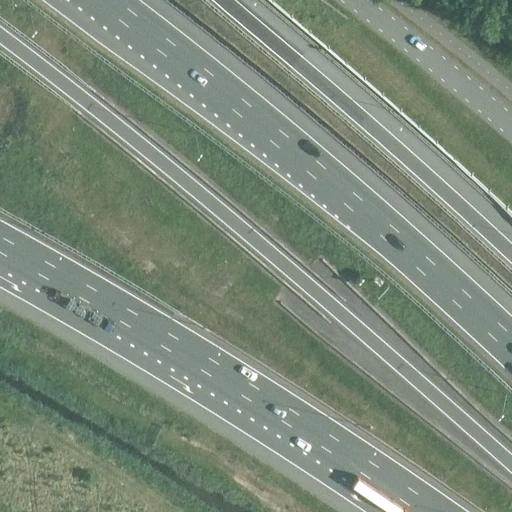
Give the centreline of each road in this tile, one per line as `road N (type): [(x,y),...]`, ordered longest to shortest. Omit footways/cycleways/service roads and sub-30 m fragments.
road 1 (motorway): [(0,40),(257,243),(511,464)]
road 2 (motorway): [(511,347),(281,141),(103,0)]
road 3 (motorway): [(0,245),(212,369),(428,511)]
road 4 (motorway): [(511,255),(232,0)]
road 5 (secondary): [(511,125),(353,0)]
